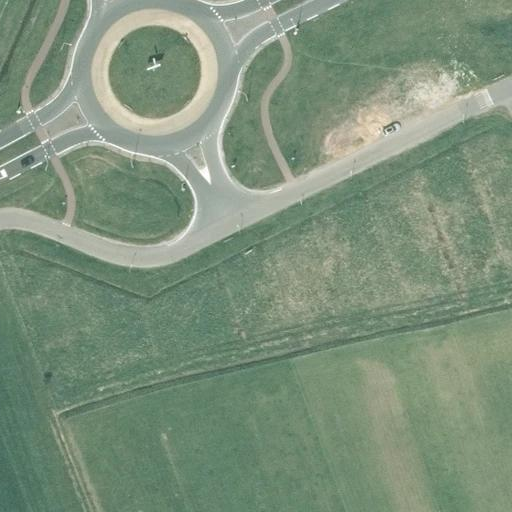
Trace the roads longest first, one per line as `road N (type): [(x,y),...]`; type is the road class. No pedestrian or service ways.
road 1 (unclassified): [(229,223),(505,90)]
road 2 (unclassified): [(0,219),(21,218),(128,258),(173,253),(229,223)]
road 3 (primary): [(226,63),(330,0)]
